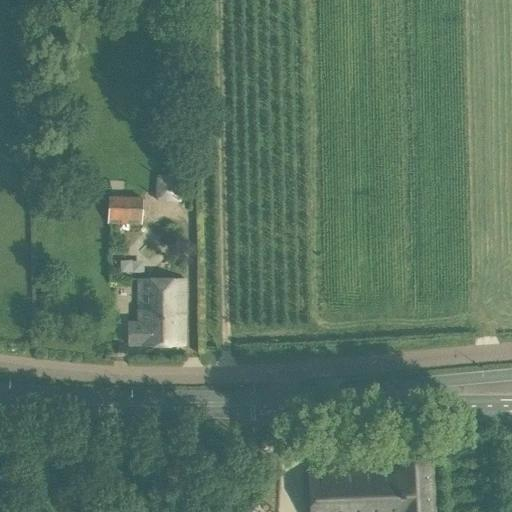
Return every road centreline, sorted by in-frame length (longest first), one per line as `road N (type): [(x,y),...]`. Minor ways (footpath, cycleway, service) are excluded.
road 1 (unclassified): [(0,361),(134,376),(511,353)]
road 2 (track): [(218,0),(225,373)]
road 3 (secondary): [(0,397),(146,404),(354,398)]
road 4 (secondary): [(511,376),(354,398)]
road 5 (secondary): [(354,398),(511,406)]
